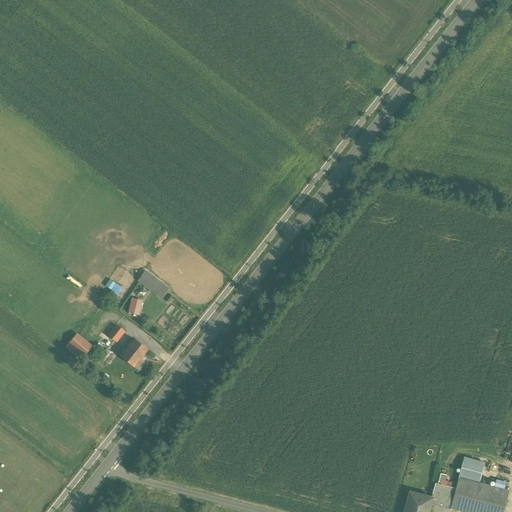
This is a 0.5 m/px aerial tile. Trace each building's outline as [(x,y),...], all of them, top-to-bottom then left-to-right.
[(165,290),(144,274),(139,280),(160,296),(165,290)] [(132,298),(129,312),(139,314),(142,301),(132,298)] [(117,325),(109,335),(116,341),(124,331),(117,325)] [(88,351),(72,338),(66,346),(81,359),(88,351)] [(133,338),(120,356),(134,366),(147,349),(133,338)] [(106,347),(99,355),(109,363),(116,355),(106,347)] [(485,463),(465,458),(460,478),(480,483),(485,463)] [(480,483),(460,478),(459,482),(457,488),(453,504),(452,507),(469,511),(503,511),(509,491),(480,483)] [(451,487),(442,484),(442,483),(441,483),(440,484),(436,483),(432,498),(433,498),(432,502),(435,503),(436,500),(453,504),(457,488),(451,487)] [(432,498),(412,493),(406,511),(429,511),(432,502),(433,498),(432,498)]
